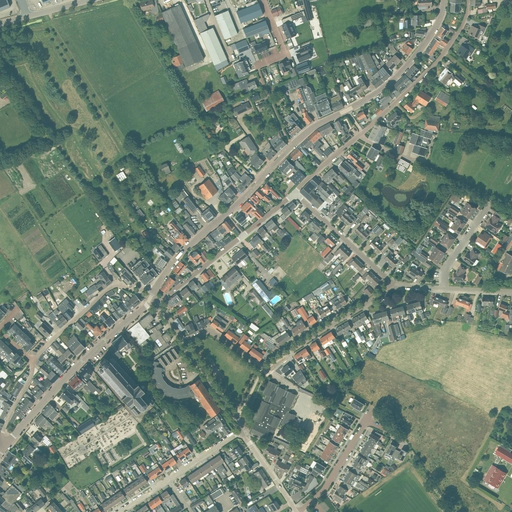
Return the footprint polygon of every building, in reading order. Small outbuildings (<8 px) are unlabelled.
[(0,0),(0,11),(9,7),(6,0),(0,0)] [(140,3),(142,11),(152,8),(154,13),(159,12),(155,0),(152,1),(151,0),(148,1),(145,2),(140,3)] [(431,0),(418,0),(419,0),(419,3),(417,3),(418,9),(428,9),(428,6),(432,5),(431,0)] [(451,3),(450,12),(459,12),(460,4),(461,4),(461,0),(449,0),(450,3),(451,3)] [(161,13),(177,49),(185,67),(203,59),(181,9),(179,5),(161,13)] [(259,5),(237,14),(241,25),(263,16),(259,5)] [(283,13),(280,8),(271,11),(274,17),(283,13)] [(215,16),(224,39),(237,34),(228,11),(215,16)] [(288,23),(282,25),(288,40),(296,36),(291,22),(297,20),(295,15),(286,18),(288,23)] [(374,25),(373,16),(362,18),(364,27),(374,25)] [(413,16),(411,16),(411,19),(411,25),(413,25),(417,25),(422,25),(422,16),(417,16),(413,16)] [(265,20),(243,29),(246,38),(262,32),(263,35),(270,32),(265,20)] [(468,33),(470,34),(479,38),(480,34),(482,35),(485,28),(479,25),(478,29),(472,26),(468,33)] [(212,27),(200,33),(214,66),(227,60),(212,27)] [(442,27),(434,38),(445,45),(446,46),(448,42),(443,38),(448,31),(442,27)] [(410,35),(410,38),(415,38),(415,36),(424,37),(426,32),(417,30),(415,34),(414,35),(414,32),(409,32),(410,35)] [(428,47),(435,51),(436,49),(437,50),(439,47),(438,46),(439,45),(444,48),(445,45),(434,38),(428,47)] [(402,50),(404,52),(408,55),(413,49),(410,47),(416,39),(415,39),(410,40),(408,43),(407,42),(404,46),(405,47),(402,50)] [(246,40),(235,44),(238,54),(250,49),(246,40)] [(254,41),(248,43),(251,51),(255,49),(257,54),(268,49),(264,41),(256,45),(254,41)] [(300,52),(296,54),(299,62),(311,57),(309,53),(311,52),(309,45),(300,49),(301,51),(300,52)] [(392,45),(389,46),(394,54),(397,52),(392,45)] [(461,45),(457,52),(459,53),(468,59),(470,56),(475,49),(469,46),(467,49),(461,45)] [(423,54),(433,61),(435,59),(433,57),(435,55),(433,54),(435,51),(428,47),(425,52),(423,54)] [(360,63),(361,67),(363,71),(373,67),(375,66),(371,56),(369,52),(363,54),(357,57),(360,63)] [(374,54),(371,56),(375,66),(376,67),(380,63),(374,54)] [(356,65),(360,63),(357,57),(356,55),(350,58),(352,64),(355,63),(356,65)] [(390,56),(389,58),(391,59),(396,65),(401,60),(395,55),(392,58),(390,56)] [(386,64),(388,66),(392,69),(396,65),(391,59),(389,58),(387,56),(385,58),(389,61),(386,64)] [(246,59),(237,63),(242,74),(250,70),(246,59)] [(287,62),(287,61),(279,64),(283,73),(290,70),(290,68),(292,68),(289,61),(287,62)] [(307,62),(296,66),(299,74),(310,70),(307,62)] [(414,65),(406,74),(414,81),(417,78),(415,76),(420,70),(414,65)] [(380,77),(384,82),(391,76),(387,72),(383,67),(378,72),(380,76),(380,77)] [(438,79),(445,85),(453,75),(446,69),(438,79)] [(371,82),(376,88),(384,82),(380,77),(380,76),(378,72),(376,73),(371,77),(374,80),(371,82)] [(454,77),(461,84),(464,80),(457,74),(454,77)] [(357,75),(353,77),(357,84),(356,84),(357,86),(355,87),(358,93),(363,90),(358,80),(359,79),(357,75)] [(405,75),(400,80),(407,88),(413,82),(405,75)] [(358,80),(363,90),(368,88),(365,84),(362,78),(359,79),(358,80)] [(243,81),(238,83),(241,89),(244,87),(245,89),(247,88),(249,91),(252,89),(257,88),(254,82),(254,81),(250,83),(250,82),(247,83),(245,80),(243,81)] [(396,89),(393,92),(397,97),(401,93),(407,88),(400,80),(394,85),(398,90),(397,91),(396,89)] [(348,81),(345,82),(347,85),(353,96),(358,93),(355,87),(352,89),(348,81)] [(300,84),(295,86),(297,89),(302,103),(299,104),(302,114),(303,113),(304,117),(303,118),(305,120),(308,124),(313,121),(313,120),(308,114),(307,113),(310,112),(309,106),(307,101),(306,98),(301,87),(300,84)] [(338,86),(340,91),(341,92),(343,91),(348,100),(354,97),(353,96),(347,85),(344,87),(342,84),(338,86)] [(306,85),(301,87),(306,98),(307,101),(309,106),(310,112),(315,110),(318,118),(323,116),(332,112),(330,107),(329,104),(330,104),(327,97),(317,101),(312,87),(306,85)] [(200,100),(206,112),(224,102),(218,90),(200,100)] [(404,107),(408,110),(412,113),(416,107),(415,107),(419,102),(426,106),(431,97),(421,90),(415,99),(415,100),(412,104),(408,101),(404,107)] [(331,104),(334,111),(344,107),(340,99),(343,98),(341,92),(340,91),(336,93),(337,96),(329,99),(331,104)] [(435,99),(439,102),(446,106),(451,98),(445,94),(440,91),(435,99)] [(379,100),(385,108),(389,105),(387,103),(392,99),(395,96),(392,92),(388,94),(379,100)] [(257,93),(250,95),(252,101),(259,98),(257,93)] [(244,105),(231,110),(234,117),(244,112),(243,110),(246,109),(244,105)] [(371,118),(373,120),(378,115),(382,111),(380,108),(371,118)] [(357,115),(361,123),(368,119),(363,111),(357,115)] [(389,121),(387,124),(390,128),(392,128),(397,124),(396,123),(401,118),(396,112),(390,117),(390,116),(387,119),(389,121)] [(293,137),(302,130),(295,121),(298,119),(293,113),(290,116),(291,118),(288,121),(291,124),(290,126),(290,127),(287,130),(293,137)] [(424,129),(438,131),(440,117),(426,115),(424,129)] [(334,123),(338,132),(340,130),(343,135),(346,133),(346,132),(348,130),(345,124),(343,125),(340,120),(337,121),(336,121),(335,122),(334,123)] [(330,123),(317,130),(322,136),(322,137),(329,133),(328,133),(334,130),(332,128),(330,123)] [(386,127),(376,124),(368,139),(384,145),(386,139),(382,137),(386,127)] [(413,133),(409,142),(415,144),(412,152),(425,157),(427,148),(426,148),(426,145),(427,145),(430,144),(429,141),(428,141),(429,138),(431,139),(433,133),(424,130),(420,129),(418,135),(413,133)] [(277,135),(270,141),(273,145),(272,145),(275,148),(278,152),(287,144),(281,138),(283,137),(280,130),(276,132),(277,135)] [(317,130),(309,138),(314,143),(316,146),(319,149),(323,145),(318,140),(322,136),(317,130)] [(399,145),(396,152),(402,154),(405,147),(402,145),(402,143),(400,143),(403,133),(398,131),(394,143),(399,145)] [(240,142),(245,151),(248,155),(257,149),(249,136),(240,142)] [(306,140),(301,144),(307,150),(308,148),(309,147),(312,145),(313,145),(315,147),(313,149),(320,156),(323,153),(316,146),(314,143),(309,138),(306,140)] [(179,141),(174,144),(179,153),(184,150),(179,141)] [(263,154),(270,160),(277,153),(271,147),(271,146),(269,142),(264,147),(265,148),(262,151),(264,154),(263,154)] [(307,150),(301,144),(298,147),(301,151),(304,154),(305,154),(306,156),(310,153),(307,150)] [(366,157),(374,161),(376,162),(375,164),(380,166),(382,161),(384,157),(380,155),(378,154),(380,151),(372,146),(366,157)] [(298,148),(289,156),(291,158),(289,159),(292,162),(293,160),(294,161),(299,156),(301,158),(304,154),(298,148)] [(356,169),(360,173),(364,168),(357,161),(360,158),(352,151),(348,157),(355,163),(354,164),(358,167),(356,169)] [(54,152),(49,155),(60,172),(65,168),(54,152)] [(253,157),(254,159),(251,163),(257,169),(264,161),(258,156),(259,155),(257,153),(253,157)] [(400,158),(397,164),(407,168),(407,169),(410,164),(410,163),(400,158)] [(290,178),(297,186),(306,177),(302,173),(294,164),(293,165),(287,159),(279,168),(286,175),(292,169),(296,173),(290,178)] [(294,164),(302,173),(306,170),(297,160),(293,163),(294,164)] [(343,162),(338,167),(347,175),(350,171),(353,173),(358,178),(361,174),(360,173),(356,169),(350,164),(348,166),(344,163),(343,162)] [(166,163),(159,166),(163,175),(170,172),(166,163)] [(205,174),(199,166),(195,169),(201,177),(205,174)] [(332,169),(327,173),(332,178),(335,176),(337,179),(339,178),(342,182),(345,179),(344,178),(340,174),(338,176),(332,169)] [(235,172),(231,176),(236,181),(240,177),(235,172)] [(327,173),(322,177),(329,185),(331,183),(329,181),(332,178),(327,173)] [(229,176),(223,182),(228,187),(232,183),(229,176)] [(247,176),(240,183),(246,189),(253,181),(247,176)] [(315,177),(300,192),(309,200),(324,184),(317,176),(315,177)] [(197,187),(203,196),(206,200),(218,191),(215,188),(217,187),(214,183),(212,184),(208,179),(197,187)] [(236,187),(239,189),(242,193),(246,189),(240,183),(236,187)] [(270,192),(272,194),(277,198),(279,195),(267,183),(264,186),(260,189),(266,195),(270,192)] [(324,184),(309,200),(314,205),(319,200),(321,202),(323,199),(327,203),(330,205),(334,200),(338,196),(332,191),(327,186),(324,184)] [(355,190),(352,187),(346,193),(350,197),(355,190)] [(224,192),(227,195),(231,200),(236,195),(229,188),(227,190),(224,192)] [(262,197),(272,206),(274,203),(270,199),(268,197),(267,197),(259,189),(255,193),(261,199),(262,197)] [(224,192),(219,197),(226,205),(231,200),(227,195),(224,192)] [(455,192),(451,199),(456,202),(461,196),(455,192)] [(254,194),(250,198),(252,200),(251,201),(255,205),(260,200),(254,194)] [(202,213),(188,196),(183,200),(192,211),(195,209),(200,215),(200,214),(207,223),(216,216),(209,207),(202,213)] [(240,208),(243,211),(247,215),(249,213),(252,216),(254,215),(258,219),(265,214),(255,205),(251,201),(249,199),(248,201),(247,201),(240,208)] [(314,205),(320,211),(327,203),(323,199),(321,202),(319,200),(314,205)] [(286,207),(291,212),(292,214),(294,212),(292,210),(296,206),(292,201),(286,207)] [(467,202),(463,207),(473,213),(473,212),(474,212),(476,210),(475,209),(476,208),(467,202)] [(280,217),(282,220),(285,218),(284,217),(291,212),(286,207),(281,211),(283,214),(280,217)] [(463,207),(460,212),(469,218),(470,218),(471,217),(472,216),(472,215),(473,213),(463,207)] [(366,214),(361,220),(363,222),(369,216),(371,213),(376,218),(378,215),(371,209),(366,214)] [(340,218),(344,222),(350,216),(347,214),(349,212),(346,210),(342,214),(343,215),(340,218)] [(239,223),(241,225),(244,222),(243,221),(248,216),(247,215),(243,211),(240,214),(240,213),(235,218),(239,223)] [(305,221),(307,223),(310,219),(308,218),(310,216),(305,211),(298,218),(303,223),(305,221)] [(491,218),(485,226),(490,229),(496,233),(502,225),(497,222),(500,219),(502,216),(496,212),(494,215),(492,219),(491,218)] [(350,216),(344,222),(348,226),(352,223),(356,219),(354,217),(352,219),(350,216)] [(183,226),(192,236),(196,233),(191,226),(193,224),(188,218),(183,222),(185,224),(183,226)] [(457,218),(454,223),(462,229),(466,224),(457,218)] [(266,229),(268,232),(272,229),(274,231),(278,228),(271,219),(264,225),(267,228),(266,229)] [(309,224),(307,226),(312,231),(314,229),(318,225),(317,224),(318,223),(313,219),(310,223),(309,224)] [(436,222),(447,229),(449,226),(438,219),(436,222)] [(215,230),(209,234),(213,239),(215,238),(219,242),(219,241),(218,241),(224,237),(223,235),(228,232),(228,233),(229,232),(229,231),(234,227),(229,220),(226,222),(226,221),(222,224),(222,225),(217,228),(215,230)] [(172,222),(169,224),(177,232),(173,236),(175,238),(180,243),(182,246),(189,239),(185,236),(172,222)] [(434,225),(445,232),(447,229),(436,222),(434,225)] [(309,237),(314,242),(316,239),(320,234),(318,233),(323,228),(318,223),(317,224),(318,225),(314,229),(312,231),(314,232),(309,237)] [(450,228),(455,231),(459,234),(462,229),(454,223),(450,228)] [(355,232),(359,236),(364,230),(362,228),(365,226),(362,224),(355,232)] [(372,230),(375,233),(380,227),(377,225),(372,230)] [(257,231),(260,235),(263,239),(266,236),(264,234),(266,232),(262,227),(257,231)] [(378,236),(383,230),(380,227),(375,233),(378,236)] [(284,234),(283,233),(284,233),(290,239),(292,238),(283,228),(281,230),(280,229),(277,232),(281,237),(284,234)] [(364,230),(359,236),(364,240),(367,236),(371,232),(367,228),(364,230)] [(146,230),(141,233),(145,240),(150,237),(146,230)] [(511,232),(503,248),(507,250),(511,241),(511,232)] [(444,234),(442,237),(452,244),(456,239),(447,233),(446,235),(444,234)] [(477,240),(475,243),(483,248),(490,237),(484,233),(483,235),(480,234),(476,240),(477,240)] [(209,234),(205,238),(207,240),(204,243),(208,247),(211,245),(214,243),(217,246),(220,244),(219,242),(215,238),(213,239),(209,234)] [(330,234),(327,238),(324,241),(331,247),(337,241),(330,234)] [(251,240),(254,244),(256,245),(258,243),(265,251),(268,248),(261,240),(257,235),(251,240)] [(316,241),(320,244),(325,238),(321,235),(316,241)] [(115,237),(108,242),(115,252),(122,247),(115,237)] [(369,245),(374,249),(379,243),(377,241),(379,239),(377,237),(369,245)] [(400,237),(395,242),(398,245),(403,240),(400,237)] [(424,240),(434,247),(436,244),(430,240),(426,237),(424,240)] [(440,243),(445,246),(449,249),(452,244),(442,237),(440,239),(442,241),(440,243)] [(175,243),(171,248),(175,252),(180,247),(178,245),(180,243),(175,238),(175,239),(174,238),(172,240),(175,243)] [(164,253),(170,258),(174,253),(168,248),(167,250),(164,248),(164,247),(162,246),(162,245),(159,243),(157,246),(160,248),(159,249),(161,250),(162,250),(165,252),(164,253)] [(379,243),(374,249),(378,253),(386,245),(383,243),(381,245),(379,243)] [(93,252),(95,255),(98,259),(102,257),(103,257),(102,258),(103,258),(108,255),(101,245),(97,247),(98,248),(93,252)] [(339,253),(341,255),(346,249),(342,245),(334,254),(336,256),(339,253)] [(325,258),(330,253),(332,250),(328,246),(320,255),(325,258)] [(156,247),(154,251),(161,256),(154,265),(157,267),(155,269),(156,270),(159,273),(160,273),(162,270),(169,261),(168,261),(169,259),(166,256),(163,253),(156,247)] [(436,247),(432,252),(442,259),(444,255),(443,255),(445,253),(436,247)] [(237,265),(241,261),(244,265),(245,265),(246,264),(246,263),(246,262),(249,259),(247,256),(242,249),(231,258),(237,265)] [(255,249),(251,253),(255,258),(259,254),(255,249)] [(346,249),(341,255),(343,257),(340,260),(343,262),(351,254),(346,249)] [(463,259),(467,262),(472,265),(476,259),(475,259),(479,253),(473,249),(469,254),(467,253),(463,259)] [(192,253),(188,256),(190,259),(190,260),(191,262),(193,262),(195,264),(198,261),(197,260),(198,259),(197,258),(200,256),(196,251),(192,254),(192,253)] [(384,259),(389,263),(397,253),(394,257),(391,255),(393,253),(391,251),(387,255),(388,256),(384,259)] [(416,252),(413,256),(423,262),(426,259),(420,255),(416,252)] [(429,257),(434,260),(438,263),(439,261),(440,262),(442,259),(432,252),(429,257)] [(323,260),(328,263),(334,257),(330,253),(325,258),(323,260)] [(397,253),(389,263),(393,267),(396,264),(397,264),(401,260),(402,261),(404,259),(397,253)] [(505,256),(499,270),(510,275),(511,271),(511,255),(506,253),(504,256),(505,256)] [(410,254),(407,256),(404,259),(402,261),(404,263),(408,259),(409,260),(413,257),(410,254)] [(351,264),(354,267),(359,262),(355,258),(353,260),(352,258),(347,264),(349,267),(351,264)] [(157,274),(144,259),(141,261),(140,260),(133,266),(134,267),(131,270),(136,276),(137,275),(140,278),(139,279),(142,282),(142,281),(144,279),(148,284),(156,278),(154,276),(157,274)] [(181,260),(173,270),(178,275),(186,266),(187,265),(181,260)] [(359,262),(354,267),(360,273),(363,271),(362,270),(364,268),(362,266),(363,265),(359,262)] [(332,271),(335,274),(342,266),(339,264),(332,271)] [(455,273),(454,273),(453,281),(463,281),(464,274),(463,274),(466,269),(461,265),(455,273)] [(412,267),(410,270),(407,274),(415,279),(416,277),(419,279),(423,273),(416,269),(412,267)] [(221,279),(224,282),(228,287),(241,276),(234,268),(221,279)] [(205,271),(200,275),(205,282),(212,276),(214,278),(215,276),(209,269),(205,272),(205,271)] [(97,276),(101,281),(106,287),(112,283),(103,271),(102,272),(101,272),(100,273),(100,274),(97,276)] [(136,281),(126,271),(121,277),(130,286),(136,281)] [(366,278),(370,282),(375,276),(370,271),(368,273),(367,272),(361,278),(364,281),(366,278)] [(71,274),(61,281),(68,291),(78,284),(71,274)] [(169,277),(160,289),(166,293),(171,286),(173,288),(183,279),(177,274),(173,280),(169,277)] [(370,282),(371,283),(375,286),(380,281),(375,276),(370,282)] [(274,279),(270,283),(273,287),(278,282),(274,279)] [(197,286),(200,290),(197,292),(199,294),(203,291),(200,287),(201,286),(198,282),(196,284),(193,280),(187,285),(191,290),(197,286)] [(269,291),(268,291),(258,280),(252,285),(266,302),(276,294),(273,290),(271,292),(270,291),(269,291)] [(89,288),(90,289),(93,293),(98,290),(99,292),(106,287),(101,281),(95,285),(95,284),(89,288)] [(207,282),(201,286),(200,287),(203,291),(206,294),(212,289),(210,286),(207,282)] [(320,286),(322,291),(324,289),(323,288),(328,285),(327,282),(320,286)] [(186,288),(180,292),(184,299),(188,296),(189,298),(191,297),(196,302),(199,300),(192,291),(188,286),(186,288)] [(364,291),(368,295),(373,292),(369,287),(364,291)] [(253,289),(248,292),(251,296),(255,301),(258,305),(263,301),(253,289)] [(349,289),(345,293),(351,299),(355,295),(349,289)] [(165,302),(170,309),(177,304),(177,305),(179,303),(180,303),(179,302),(181,301),(178,297),(176,293),(165,302)] [(312,293),(304,297),(306,301),(314,297),(312,293)] [(341,298),(338,300),(342,306),(347,303),(344,299),(345,299),(342,294),(339,296),(341,298)] [(99,300),(103,304),(106,306),(108,304),(107,303),(105,301),(108,299),(104,295),(99,300)] [(127,296),(125,297),(131,304),(133,303),(136,306),(141,302),(135,295),(130,299),(127,296)] [(124,304),(129,310),(129,311),(136,306),(133,303),(131,304),(125,297),(123,299),(126,302),(124,304)] [(333,299),(330,301),(331,301),(333,306),(334,305),(337,309),(342,306),(338,300),(336,297),(333,299)] [(434,303),(439,305),(441,299),(435,297),(434,299),(432,298),(430,305),(433,306),(434,303)] [(458,304),(462,306),(465,300),(458,298),(457,300),(455,299),(453,306),(457,307),(458,304)] [(441,299),(439,305),(443,306),(441,312),(446,314),(448,308),(447,308),(448,304),(446,303),(447,301),(441,299)] [(62,303),(57,307),(59,309),(63,314),(64,314),(69,320),(73,316),(69,311),(71,309),(71,310),(74,307),(69,302),(67,300),(65,302),(64,300),(61,302),(62,303)] [(465,300),(462,306),(467,308),(466,311),(469,312),(472,304),(470,304),(470,303),(465,300)] [(92,307),(89,310),(93,314),(97,310),(96,309),(99,307),(101,309),(103,306),(102,304),(99,301),(92,307)] [(420,302),(413,303),(416,311),(419,310),(420,313),(423,312),(420,302)] [(108,304),(111,308),(114,306),(121,315),(124,313),(127,310),(122,304),(118,307),(114,303),(112,305),(110,303),(108,304)] [(325,307),(322,309),(326,315),(331,312),(329,308),(330,308),(327,303),(324,305),(325,307)] [(407,305),(408,310),(409,313),(416,311),(413,303),(407,305)] [(499,308),(498,309),(503,311),(501,317),(505,319),(509,321),(510,315),(510,313),(508,313),(505,312),(507,306),(504,305),(504,304),(501,303),(501,304),(500,303),(499,308)] [(187,309),(184,305),(176,311),(179,316),(180,315),(183,313),(187,309)] [(0,320),(6,314),(5,313),(8,310),(4,306),(1,309),(0,308),(0,320)] [(112,313),(118,320),(122,316),(121,315),(114,306),(111,308),(111,309),(114,312),(112,313)] [(403,306),(397,308),(399,315),(402,314),(404,318),(406,317),(404,311),(403,306)] [(297,309),(302,316),(306,314),(301,307),(297,309)] [(315,310),(318,315),(319,314),(321,318),(326,315),(322,309),(319,310),(318,308),(315,310)] [(390,310),(392,315),(393,321),(396,320),(395,316),(399,315),(397,308),(390,310)] [(380,313),(382,321),(383,324),(386,323),(387,321),(389,321),(388,319),(389,319),(386,311),(380,313)] [(53,312),(47,316),(52,322),(53,321),(57,325),(60,328),(60,329),(64,325),(59,319),(57,317),(55,315),(55,316),(54,313),(53,312)] [(364,312),(358,316),(363,324),(365,323),(364,321),(368,319),(364,312)] [(99,316),(109,327),(116,321),(111,316),(107,319),(103,313),(99,316)] [(143,318),(138,322),(144,329),(149,324),(151,326),(153,325),(150,322),(154,319),(150,313),(143,318)] [(374,326),(379,335),(382,333),(380,328),(381,328),(380,326),(381,326),(380,322),(382,321),(380,313),(373,315),(376,325),(374,326)] [(466,313),(464,319),(468,320),(467,322),(471,323),(473,318),(470,317),(471,315),(466,313)] [(57,317),(59,319),(64,325),(68,322),(62,315),(61,315),(60,314),(57,317)] [(210,325),(215,329),(219,324),(222,319),(217,315),(210,325)] [(196,316),(193,317),(194,319),(197,325),(199,330),(205,327),(204,325),(207,324),(205,319),(202,321),(202,320),(199,321),(197,318),(196,316)] [(305,317),(307,321),(310,325),(316,321),(312,316),(309,318),(307,316),(305,317)] [(352,320),(354,324),(355,326),(359,324),(360,326),(363,324),(358,316),(352,320)] [(177,318),(173,321),(181,332),(185,329),(184,329),(185,329),(185,328),(186,328),(189,335),(196,332),(192,324),(191,323),(184,326),(185,326),(184,327),(183,327),(177,318)] [(281,318),(278,320),(284,330),(287,329),(286,327),(282,321),(282,320),(281,318)] [(221,333),(228,323),(222,319),(219,324),(215,329),(221,333)] [(79,320),(75,324),(81,330),(85,326),(83,324),(79,320)] [(300,324),(297,326),(300,332),(306,328),(302,322),(301,320),(298,321),(300,324)] [(85,322),(83,324),(85,326),(90,330),(96,337),(99,334),(99,335),(101,334),(102,333),(102,332),(103,332),(102,332),(106,329),(103,325),(99,328),(97,325),(93,328),(87,321),(85,322)] [(139,345),(145,340),(150,336),(149,335),(147,333),(144,329),(138,322),(132,327),(133,328),(131,329),(130,328),(128,330),(127,330),(139,345)] [(162,326),(160,322),(150,329),(151,330),(153,332),(149,335),(150,336),(151,338),(160,332),(158,329),(162,326)] [(348,322),(342,325),(347,334),(349,332),(348,330),(352,328),(348,322)] [(43,323),(38,328),(47,337),(52,331),(43,323)] [(8,330),(12,334),(18,328),(14,324),(8,330)] [(335,329),(338,333),(339,335),(343,333),(344,335),(347,334),(342,325),(335,329)] [(393,325),(388,326),(391,336),(392,341),(397,339),(393,325)] [(291,330),(292,331),(294,335),(300,332),(297,326),(293,328),(292,326),(289,327),(291,330)] [(224,335),(230,339),(233,334),(230,332),(233,329),(230,327),(224,335)] [(12,334),(16,338),(22,332),(18,328),(12,334)] [(359,328),(356,330),(362,341),(365,339),(363,335),(359,328)] [(230,339),(235,343),(242,335),(236,331),(233,334),(230,339)] [(16,338),(20,342),(26,336),(22,332),(16,338)] [(160,332),(151,338),(154,341),(157,339),(160,342),(169,335),(167,332),(162,335),(160,332)] [(331,332),(326,335),(331,344),(331,343),(329,341),(332,339),(334,341),(337,340),(331,332)] [(287,333),(281,337),(285,342),(290,338),(287,333)] [(239,346),(246,352),(251,345),(246,342),(249,338),(244,334),(242,338),(244,339),(239,346)] [(285,342),(281,337),(280,334),(272,339),(268,337),(266,340),(272,344),(274,341),(275,340),(279,345),(285,342)] [(65,344),(76,355),(84,347),(77,339),(74,335),(65,344)] [(121,335),(111,343),(117,351),(119,353),(125,348),(126,350),(131,346),(128,342),(127,343),(121,335)] [(162,345),(158,348),(160,350),(161,351),(169,345),(167,342),(172,339),(169,335),(160,342),(162,345)] [(320,339),(322,343),(325,347),(331,344),(326,335),(320,339)] [(20,342),(24,345),(29,341),(30,339),(26,336),(20,342)] [(139,345),(143,350),(148,347),(146,345),(148,343),(145,340),(139,345)] [(266,340),(264,343),(268,345),(266,347),(267,348),(271,350),(272,348),(274,349),(275,346),(272,344),(266,340)] [(24,345),(23,347),(27,351),(30,348),(31,349),(33,346),(32,345),(33,345),(29,341),(24,345)] [(55,341),(53,344),(58,349),(68,360),(74,355),(68,349),(65,352),(55,341)] [(336,343),(339,347),(342,351),(344,350),(338,341),(336,343)] [(310,346),(313,350),(314,352),(317,350),(319,353),(322,351),(316,342),(310,346)] [(173,343),(171,344),(171,345),(172,347),(175,345),(175,346),(157,359),(163,367),(181,354),(176,347),(177,346),(175,344),(174,345),(173,343)] [(58,349),(53,344),(50,346),(56,352),(56,351),(61,356),(58,359),(63,365),(68,360),(58,349)] [(251,349),(248,353),(254,357),(258,352),(255,350),(258,347),(257,346),(254,344),(251,349)] [(2,353),(6,357),(11,351),(7,347),(2,353)] [(306,348),(300,352),(305,359),(304,357),(307,355),(309,359),(312,358),(306,348)] [(324,350),(327,355),(329,357),(332,355),(328,348),(324,350)] [(10,361),(11,360),(11,359),(15,355),(11,351),(6,357),(10,361)] [(117,351),(111,355),(113,357),(113,358),(116,361),(116,360),(122,356),(119,353),(117,351)] [(254,357),(259,361),(263,356),(265,352),(263,351),(261,354),(258,352),(254,357)] [(300,352),(294,356),(299,364),(302,362),(305,360),(305,359),(300,352)] [(15,355),(11,359),(11,360),(15,363),(20,367),(23,363),(19,359),(21,357),(16,353),(15,355)] [(49,361),(47,363),(60,375),(66,369),(52,357),(49,361)] [(98,371),(100,374),(100,375),(101,375),(101,374),(104,378),(104,379),(104,378),(108,382),(107,382),(108,383),(108,382),(111,386),(111,387),(112,387),(115,390),(114,390),(115,391),(118,394),(118,395),(119,395),(121,398),(122,399),(121,399),(121,400),(122,399),(123,401),(123,402),(125,404),(126,404),(127,405),(127,406),(128,406),(131,409),(131,410),(136,416),(141,411),(142,411),(144,410),(144,411),(145,411),(144,410),(146,409),(147,409),(146,408),(147,406),(149,405),(150,406),(154,403),(147,395),(147,396),(144,392),(144,391),(143,391),(142,390),(143,389),(145,387),(142,384),(140,386),(139,387),(138,385),(139,385),(138,384),(137,385),(137,384),(136,385),(134,382),(134,381),(133,381),(130,378),(131,377),(130,377),(127,374),(131,372),(120,360),(117,362),(116,361),(116,360),(116,361),(113,358),(113,357),(113,358),(110,359),(110,358),(109,359),(110,359),(109,361),(107,359),(106,359),(105,360),(105,359),(105,358),(104,359),(103,358),(99,361),(99,362),(100,362),(99,363),(100,363),(101,363),(100,364),(99,365),(101,367),(102,367),(100,368),(99,367),(99,368),(98,371)] [(196,395),(190,385),(189,385),(184,387),(178,388),(172,387),(168,384),(163,380),(161,374),(161,368),(156,368),(156,365),(157,365),(158,365),(158,364),(158,363),(157,362),(152,361),(151,366),(151,376),(154,385),(160,392),(169,396),(179,399),(196,396),(196,395)] [(85,385),(88,389),(89,389),(93,393),(97,389),(87,380),(91,376),(90,374),(93,371),(86,364),(78,372),(79,372),(76,375),(81,380),(81,381),(85,385)] [(39,370),(48,378),(53,383),(59,377),(52,370),(50,372),(48,370),(43,365),(39,370)] [(282,370),(285,373),(287,376),(290,373),(301,386),(307,380),(301,370),(296,373),(293,370),(294,370),(291,367),(290,368),(287,365),(282,370)] [(319,371),(324,379),(327,377),(323,369),(319,371)] [(37,384),(45,391),(53,383),(48,378),(44,382),(42,380),(43,378),(39,374),(33,380),(37,384)] [(77,385),(81,381),(81,380),(76,375),(68,383),(76,391),(80,388),(77,385)] [(7,398),(9,394),(4,391),(4,390),(10,383),(6,380),(5,380),(4,380),(1,377),(0,377),(0,379),(1,380),(0,380),(0,393),(1,395),(7,398)] [(10,394),(7,398),(13,401),(15,397),(16,398),(24,384),(26,381),(22,379),(20,382),(18,381),(10,394)] [(220,410),(198,379),(190,385),(211,416),(220,410)] [(265,402),(262,400),(253,420),(256,421),(252,430),(251,432),(266,439),(268,436),(268,435),(270,431),(273,433),(274,433),(276,428),(277,429),(280,422),(290,427),(291,427),(296,416),(288,412),(290,407),(291,408),(297,396),(276,386),(277,384),(273,383),(273,382),(269,381),(263,394),(268,396),(265,402)] [(26,391),(27,391),(31,395),(33,394),(37,399),(44,392),(37,385),(31,391),(28,389),(26,391)] [(302,389),(300,388),(298,391),(302,393),(303,393),(314,398),(316,399),(317,396),(302,389)] [(60,397),(64,400),(65,399),(69,403),(72,400),(77,405),(80,402),(81,403),(85,407),(87,405),(79,396),(77,398),(72,394),(71,395),(66,390),(60,397)] [(27,391),(24,394),(30,400),(33,397),(31,395),(27,391)] [(17,406),(18,407),(20,405),(23,409),(24,407),(28,410),(33,403),(26,398),(20,405),(19,404),(17,406)] [(348,402),(345,407),(352,410),(354,407),(360,411),(361,409),(362,409),(364,406),(363,405),(364,405),(354,398),(351,404),(348,402)] [(0,408),(8,413),(12,405),(3,401),(0,407),(0,408)] [(49,403),(45,407),(51,413),(55,416),(56,415),(57,414),(58,413),(54,410),(55,409),(53,407),(49,403)] [(20,405),(18,407),(14,412),(9,421),(13,423),(17,415),(21,418),(28,410),(24,407),(23,409),(20,405)] [(45,407),(41,412),(42,413),(45,415),(47,417),(48,416),(49,417),(48,417),(52,420),(55,416),(51,413),(45,407)] [(343,414),(340,419),(346,423),(344,425),(348,428),(349,425),(351,426),(354,421),(351,419),(353,416),(345,412),(344,415),(343,414)] [(34,421),(38,425),(40,427),(46,422),(52,429),(54,427),(47,420),(48,420),(41,414),(34,421)] [(225,423),(218,414),(214,416),(217,420),(210,425),(208,422),(203,426),(208,434),(217,428),(219,432),(223,431),(226,435),(230,432),(224,423),(225,423)] [(91,419),(77,427),(81,434),(95,425),(91,419)] [(340,425),(338,429),(346,434),(348,429),(340,425)] [(338,429),(335,434),(343,439),(346,434),(338,429)] [(179,435),(180,437),(182,439),(184,438),(179,430),(177,431),(177,430),(171,434),(174,438),(179,435)] [(188,432),(185,434),(191,443),(194,441),(188,432)] [(371,433),(368,438),(377,443),(380,445),(381,443),(378,441),(382,435),(376,432),(374,435),(371,433)] [(34,441),(30,445),(34,449),(38,444),(42,439),(36,433),(31,438),(34,441)] [(343,439),(335,434),(332,439),(340,444),(343,439)] [(51,442),(45,435),(43,438),(44,439),(42,441),(47,446),(51,442)] [(273,440),(295,450),(296,448),(274,438),(273,440)] [(368,438),(365,443),(374,448),(376,443),(377,443),(368,438)] [(167,446),(168,447),(170,451),(172,449),(169,444),(166,441),(164,439),(163,439),(167,445),(167,446)] [(330,442),(327,447),(335,452),(338,447),(330,442)] [(267,456),(270,458),(277,444),(274,443),(272,448),(268,446),(265,453),(267,454),(267,456)] [(365,443),(362,447),(371,452),(374,448),(365,443)] [(25,463),(28,466),(32,461),(27,456),(34,449),(30,445),(30,444),(22,452),(25,454),(21,459),(25,463)] [(184,447),(180,449),(185,456),(191,452),(188,447),(187,447),(185,444),(183,446),(184,447)] [(277,444),(270,458),(274,459),(275,457),(277,459),(280,452),(276,450),(279,445),(277,444)] [(391,444),(385,456),(390,458),(391,455),(394,457),(397,451),(395,449),(396,446),(391,444)] [(224,459),(228,465),(232,462),(231,461),(237,457),(243,453),(238,446),(232,450),(235,454),(228,458),(227,456),(227,457),(224,452),(221,454),(224,458),(224,459)] [(511,453),(499,446),(495,453),(511,463),(511,462),(511,453)] [(327,447),(324,452),(332,457),(335,452),(327,447)] [(362,447),(360,452),(368,457),(371,452),(362,447)] [(176,455),(177,456),(179,460),(185,456),(180,449),(177,451),(177,450),(174,452),(176,455)] [(397,458),(398,458),(403,461),(407,452),(402,449),(400,452),(397,451),(394,457),(397,458)] [(1,463),(5,466),(7,467),(11,462),(12,463),(17,456),(9,451),(2,460),(3,460),(1,463)] [(320,457),(328,462),(332,457),(324,452),(320,457)] [(169,457),(166,459),(167,461),(170,466),(176,462),(170,454),(168,456),(169,457)] [(358,455),(355,460),(363,465),(366,466),(371,459),(362,454),(361,456),(358,455)] [(219,455),(214,458),(219,465),(221,468),(222,470),(225,474),(227,472),(221,464),(224,462),(219,455)] [(233,472),(248,461),(245,456),(237,461),(240,466),(233,472)] [(162,460),(159,462),(162,466),(165,470),(170,466),(167,461),(166,459),(165,458),(162,460)] [(214,458),(209,462),(213,469),(219,465),(214,458)] [(276,470),(280,472),(284,463),(278,460),(275,467),(277,468),(276,470)] [(354,466),(353,469),(359,472),(360,470),(363,465),(355,460),(352,465),(354,466)] [(233,472),(234,474),(245,467),(247,470),(252,466),(248,461),(233,472)] [(209,462),(203,466),(208,472),(213,469),(209,462)] [(311,472),(313,474),(316,476),(319,472),(322,474),(325,467),(321,465),(317,462),(313,469),(311,472)] [(153,470),(156,476),(162,472),(156,463),(151,467),(153,470)] [(284,463),(280,472),(283,474),(284,471),(287,473),(290,466),(284,463)] [(145,471),(148,476),(151,480),(156,476),(153,470),(150,473),(148,469),(147,470),(143,464),(139,466),(143,472),(145,471)] [(301,469),(300,470),(307,473),(309,470),(297,464),(295,466),(301,469)] [(484,479),(498,488),(506,474),(492,465),(484,479)] [(203,466),(198,469),(203,476),(208,472),(203,466)] [(198,469),(193,473),(197,480),(203,476),(198,469)] [(254,474),(263,488),(270,484),(261,469),(254,474)] [(349,470),(346,475),(354,480),(357,475),(359,472),(353,469),(351,471),(349,470)] [(187,476),(190,481),(192,483),(197,480),(193,473),(187,476)] [(472,473),(468,479),(474,483),(478,477),(472,473)] [(142,474),(137,477),(138,479),(142,485),(147,482),(144,478),(143,476),(142,474)] [(346,475),(343,480),(345,481),(344,484),(350,488),(351,485),(353,486),(356,481),(354,480),(346,475)] [(179,482),(185,490),(188,488),(186,486),(189,484),(185,478),(179,482)] [(138,479),(133,483),(137,489),(142,485),(138,479)] [(295,479),(294,482),(291,486),(299,490),(301,487),(304,488),(305,485),(302,483),(303,483),(295,479)] [(133,483),(128,486),(132,492),(137,489),(133,483)] [(19,484),(16,488),(21,493),(25,490),(19,484)] [(35,487),(32,489),(33,491),(34,490),(37,488),(37,489),(43,497),(46,494),(38,484),(35,487)] [(339,485),(336,490),(345,495),(348,490),(350,488),(344,484),(342,487),(339,485)] [(12,485),(1,496),(11,505),(19,496),(21,497),(23,495),(21,493),(16,488),(12,485)] [(123,489),(125,491),(127,495),(132,492),(128,486),(123,489)] [(236,488),(231,492),(239,504),(245,500),(236,488)] [(345,495),(336,490),(333,495),(336,497),(334,500),(340,503),(342,500),(345,495)] [(121,491),(116,494),(120,501),(125,497),(121,491)] [(161,495),(163,499),(164,500),(163,501),(165,504),(167,502),(167,503),(170,501),(170,500),(172,499),(166,491),(161,495)] [(7,509),(11,511),(8,507),(11,505),(0,495),(0,493),(1,493),(0,492),(0,502),(2,503),(1,504),(7,509)] [(116,494),(111,498),(115,504),(120,501),(116,494)] [(158,496),(153,500),(157,505),(162,502),(158,496)] [(31,507),(35,511),(40,508),(36,503),(33,504),(29,498),(26,501),(31,507)] [(111,498),(106,501),(110,507),(115,504),(111,498)] [(177,507),(170,511),(178,511),(183,509),(180,505),(175,498),(172,500),(177,507)] [(36,503),(40,508),(45,504),(41,499),(38,500),(35,502),(36,503)] [(157,511),(160,511),(161,511),(159,508),(153,500),(148,503),(152,509),(154,507),(157,511)] [(18,501),(16,503),(22,511),(24,509),(18,501)] [(101,505),(102,507),(105,511),(110,507),(106,501),(101,505)] [(267,506),(270,510),(271,511),(272,511),(276,510),(280,507),(275,501),(271,504),(267,506)] [(0,511),(10,511),(11,511),(7,509),(1,504),(2,503),(0,502),(0,510),(1,511),(0,511)] [(47,507),(51,511),(57,506),(53,502),(47,507)] [(196,502),(190,506),(193,511),(195,509),(194,507),(198,505),(196,502)] [(8,507),(11,511),(10,511),(12,511),(18,508),(15,503),(12,506),(11,505),(8,507)]
